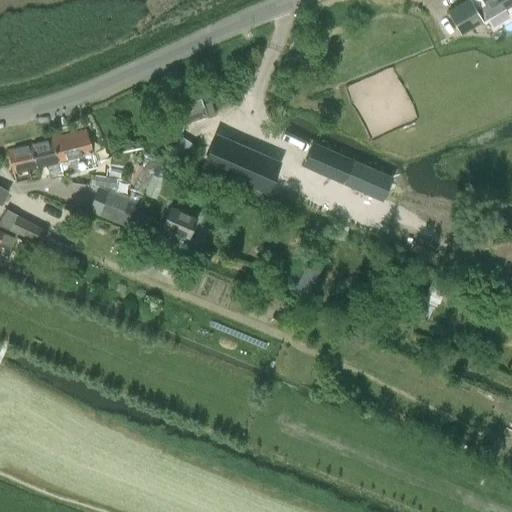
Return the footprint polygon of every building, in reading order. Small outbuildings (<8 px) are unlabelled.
[(465,0),(448,11),(462,34),(505,8),(500,0),(482,0),(484,3),(474,8),(469,0),(465,0)] [(196,85),(165,96),(172,117),(182,113),(184,123),(206,115),(207,116),(214,114),(210,102),(203,104),(196,85)] [(85,130),(51,139),(57,161),(61,175),(71,172),(86,168),(95,166),(91,151),(85,130)] [(216,137),(204,163),(258,186),(270,160),(216,137)] [(28,144),(34,166),(47,163),(50,177),(61,175),(57,161),(51,139),(28,144)] [(27,168),(34,166),(28,144),(7,150),(15,180),(29,177),(27,168)] [(313,144),(304,166),(380,200),(390,178),(313,144)] [(130,192),(128,197),(138,201),(140,196),(157,153),(147,149),(130,192)] [(156,160),(144,194),(155,198),(168,164),(156,160)] [(88,186),(97,187),(103,187),(113,189),(114,178),(90,175),(88,186)] [(128,197),(103,187),(97,187),(88,212),(127,228),(138,201),(128,197)] [(170,207),(158,235),(156,240),(182,251),(196,218),(170,207)] [(15,214),(8,230),(40,244),(47,231),(15,214)] [(0,247),(8,250),(13,237),(0,231),(0,247)]
